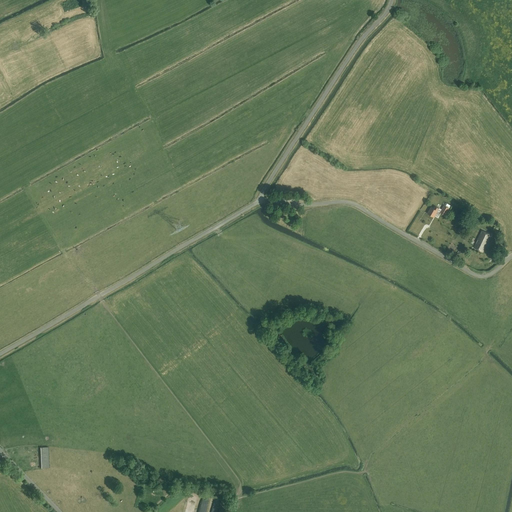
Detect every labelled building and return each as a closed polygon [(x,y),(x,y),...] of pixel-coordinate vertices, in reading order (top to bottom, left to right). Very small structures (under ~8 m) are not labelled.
[(449,208),(444,205),(440,212),(445,215),(449,208)] [(427,213),(434,217),(439,208),(435,206),(433,208),(431,207),(427,213)] [(463,229),(468,221),(464,219),(460,227),(463,229)] [(487,243),(491,234),(482,230),(477,239),(478,239),(474,247),(483,251),(486,243),(487,243)] [(41,447),(41,468),(49,467),(48,447),(41,447)]
